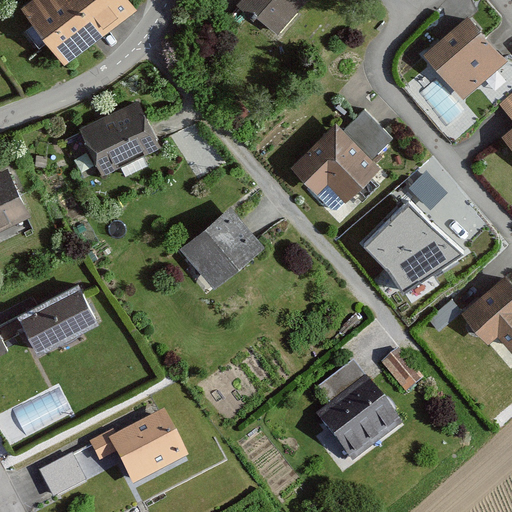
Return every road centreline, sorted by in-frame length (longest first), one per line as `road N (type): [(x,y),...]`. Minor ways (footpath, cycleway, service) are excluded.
road 1 (residential): [(150,34),(407,341)]
road 2 (residential): [(403,13),(377,42),(375,70),(511,230)]
road 3 (residential): [(0,119),(111,70),(150,34)]
